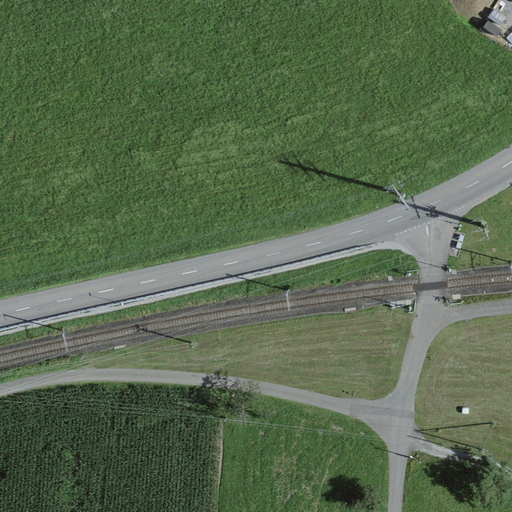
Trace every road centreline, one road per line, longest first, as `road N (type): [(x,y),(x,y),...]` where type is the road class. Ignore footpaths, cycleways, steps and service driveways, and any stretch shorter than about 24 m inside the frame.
road 1 (unclassified): [(0,314),(316,243),(421,208)]
road 2 (residential): [(394,511),(401,413),(432,285),(421,208)]
road 3 (track): [(511,476),(398,439)]
